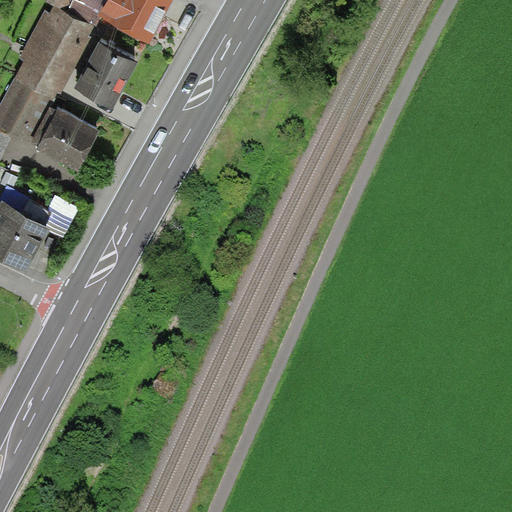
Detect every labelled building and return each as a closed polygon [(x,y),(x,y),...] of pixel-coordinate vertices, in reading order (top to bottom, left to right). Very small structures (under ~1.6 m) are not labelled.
[(52,0),(58,3),(90,19),(96,22),(102,10),(107,0),(52,0)] [(107,0),(102,10),(148,34),(165,0),(107,0)] [(90,19),(58,3),(0,113),(0,120),(20,131),(43,86),(52,91),(90,19)] [(136,55),(102,37),(83,72),(117,89),(136,55)] [(97,127),(59,105),(39,141),(77,163),(97,127)] [(0,152),(9,135),(0,130),(0,152)] [(21,210),(5,201),(0,210),(0,245),(24,259),(46,222),(63,231),(78,205),(58,194),(50,208),(29,196),(21,210)]
